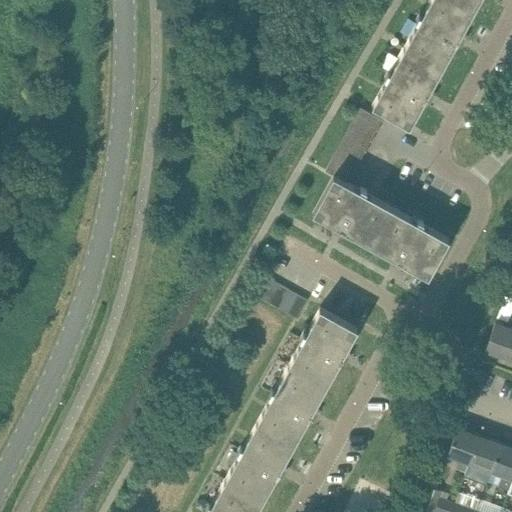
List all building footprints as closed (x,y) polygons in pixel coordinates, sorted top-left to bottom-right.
[(453,0),(429,0),(403,47),(441,67),(454,43),(457,44),(461,36),(459,35),(472,10),(453,0)] [(453,0),(472,10),(477,0),(453,0)] [(441,67),(403,47),(372,104),(409,125),(423,99),(426,101),(430,94),(427,92),(441,67)] [(381,119),(360,107),(354,118),(376,130),(381,119)] [(354,118),(348,129),(370,141),(376,130),(354,118)] [(348,129),(342,139),(364,152),(370,141),(348,129)] [(342,139),(336,150),(358,162),(364,152),(342,139)] [(336,150),(330,161),(352,173),(358,162),(336,150)] [(345,230),(375,246),(396,209),(365,192),(366,190),(360,186),(359,189),(347,182),(352,173),(330,161),(325,171),(333,175),(312,212),(338,226),(336,228),(344,232),(345,230)] [(393,260),(394,260),(401,264),(402,261),(428,275),(448,238),(422,223),(423,221),(417,218),(416,220),(396,209),(375,246),(395,257),(393,260)] [(258,298),(268,304),(279,284),(269,279),(258,298)] [(268,304),(277,309),(289,290),(279,284),(268,304)] [(277,309),(287,314),(298,295),(289,290),(277,309)] [(298,295),(287,314),(296,320),(307,300),(298,295)] [(319,307),(287,364),(325,385),(339,360),(341,362),(345,354),(343,353),(357,327),(319,307)] [(485,349),(507,358),(511,342),(511,330),(494,324),(485,349)] [(287,364),(256,421),(293,442),(307,417),(310,419),(314,411),(312,410),(325,385),(287,364)] [(256,421),(224,478),(262,499),(276,474),(278,476),(282,468),(280,467),(293,442),(256,421)] [(467,471),(470,462),(480,435),(457,427),(447,454),(459,459),(456,468),(465,471),(467,471)] [(479,466),(490,470),(501,443),(480,435),(470,462),(467,471),(476,475),(479,466)] [(507,493),(511,478),(511,446),(501,443),(490,470),(502,474),(498,485),(508,489),(507,493)] [(254,511),(262,499),(224,478),(205,511),(254,511)] [(434,511),(451,511),(455,503),(439,497),(434,511)] [(451,511),(475,511),(476,510),(455,503),(451,511)]
